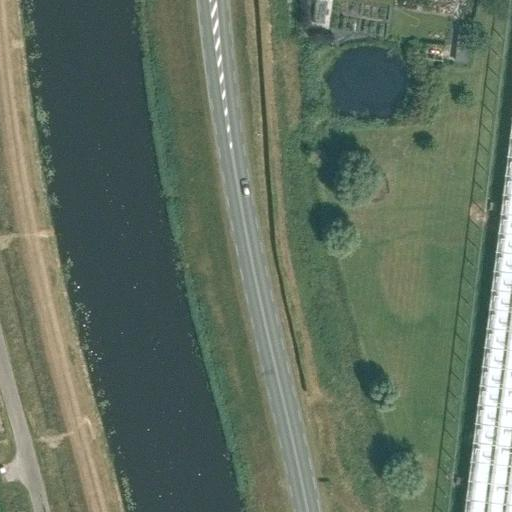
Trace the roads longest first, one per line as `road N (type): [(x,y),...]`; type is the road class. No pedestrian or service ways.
road 1 (secondary): [(306,511),(248,256),(212,0)]
road 2 (unclassified): [(38,511),(0,352)]
